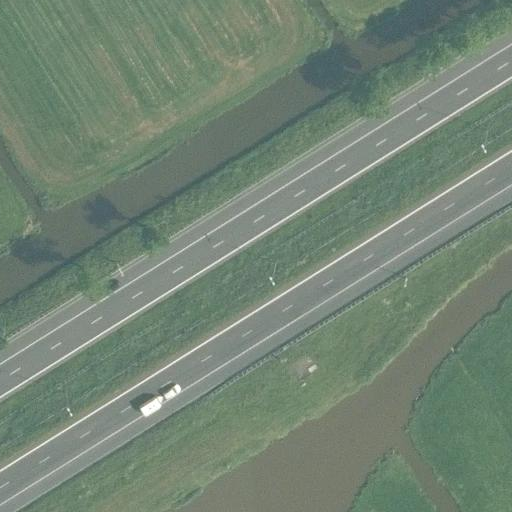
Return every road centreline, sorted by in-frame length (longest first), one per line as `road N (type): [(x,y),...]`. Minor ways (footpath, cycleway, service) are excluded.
road 1 (motorway): [(511,60),(0,380)]
road 2 (motorway): [(0,497),(511,177)]
